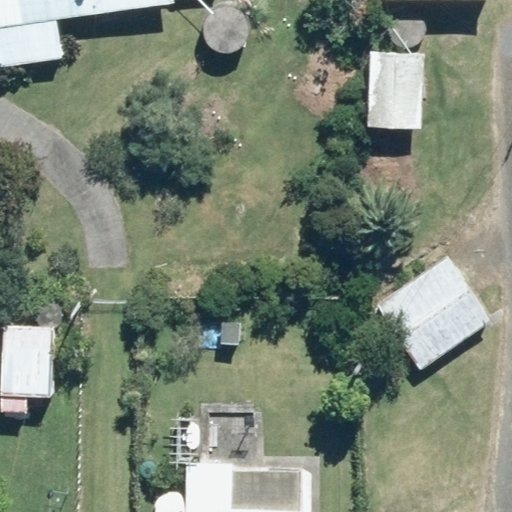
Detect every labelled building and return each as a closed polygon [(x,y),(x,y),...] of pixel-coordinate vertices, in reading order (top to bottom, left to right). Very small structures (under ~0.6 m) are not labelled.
[(178,0),(0,0),(0,49),(2,65),(65,56),(59,17),(178,1),(178,0)] [(374,127),(426,126),(426,52),(373,53),(374,127)] [(398,385),(494,319),(451,257),(356,323),(398,385)] [(226,320),(226,344),(241,344),(243,321),(226,320)] [(55,395),(56,325),(0,324),(0,399),(5,399),(5,410),(31,410),(31,394),(55,395)] [(262,344),(263,384),(285,384),(283,343),(262,344)] [(191,461),(189,511),(311,511),(311,510),(236,508),(237,461),(191,461)]
